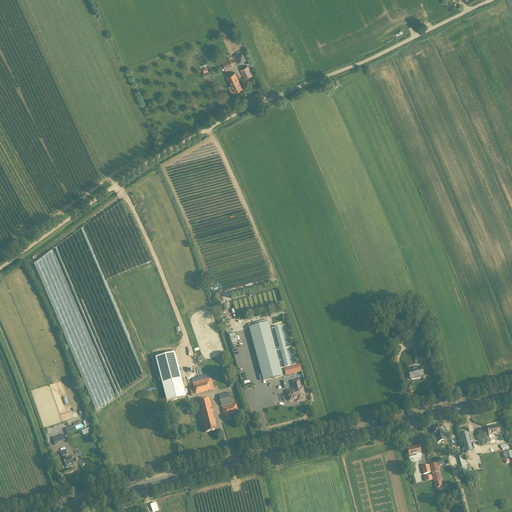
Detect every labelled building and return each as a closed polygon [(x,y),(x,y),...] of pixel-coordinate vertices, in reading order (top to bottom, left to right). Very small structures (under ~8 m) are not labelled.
[(233,55),(236,63),(238,62),(239,64),(246,60),(245,58),(248,56),(246,52),(242,54),(240,52),(239,52),(240,53),(238,54),(238,53),(233,55)] [(233,66),(229,57),(221,61),(225,69),(233,66)] [(252,75),(248,66),(240,70),(245,79),(252,75)] [(213,74),(212,70),(202,73),(204,78),(213,74)] [(242,88),(235,72),(226,77),(231,85),(228,86),(232,93),(234,91),(234,92),(242,88)] [(263,381),(282,376),(276,353),(281,351),(285,368),(292,367),(287,350),(292,348),(291,345),(286,346),(281,327),(275,329),(280,348),(275,350),(268,323),(248,328),(263,381)] [(430,344),(425,326),(416,328),(420,346),(430,344)] [(155,359),(166,403),(186,398),(175,354),(155,359)] [(427,361),(425,355),(418,357),(420,363),(427,361)] [(284,369),(286,377),(302,372),(300,364),(292,367),(285,368),(284,369)] [(423,376),(421,366),(408,370),(410,380),(423,376)] [(211,378),(209,374),(191,379),(193,387),(193,389),(189,390),(191,396),(195,395),(210,392),(210,391),(214,390),(211,378)] [(301,388),(299,380),(292,382),(294,390),(286,392),(288,396),(289,396),(290,401),(297,399),(298,398),(299,401),(304,400),(303,398),(305,397),(302,388),(301,388)] [(232,405),(229,393),(218,395),(221,407),(232,405)] [(214,419),(209,398),(197,402),(205,433),(217,430),(215,422),(217,421),(216,419),(214,419)] [(239,414),(236,404),(221,408),(224,417),(239,414)] [(86,426),(90,425),(85,409),(81,410),(86,426)] [(433,428),(436,442),(446,440),(444,425),(433,428)] [(500,433),(498,425),(486,428),(488,436),(500,433)] [(65,429),(67,434),(76,431),(74,426),(65,429)] [(465,453),(466,453),(473,451),(468,433),(461,435),(460,435),(465,453)] [(65,441),(63,434),(55,437),(53,438),(56,445),(59,444),(59,443),(65,441)] [(444,444),(436,446),(440,461),(448,459),(444,444)] [(421,454),(419,446),(407,449),(409,456),(421,454)] [(68,455),(66,450),(60,452),(66,469),(74,466),(71,457),(67,458),(66,455),(68,455)] [(511,458),(511,454),(511,451),(503,453),(505,460),(511,458)] [(467,468),(464,456),(459,456),(463,475),(464,477),(469,476),(468,473),(467,468)] [(435,488),(442,486),(436,463),(430,465),(432,473),(435,488)] [(431,473),(429,465),(421,467),(423,475),(431,473)] [(448,472),(440,474),(444,492),(453,490),(448,472)]
